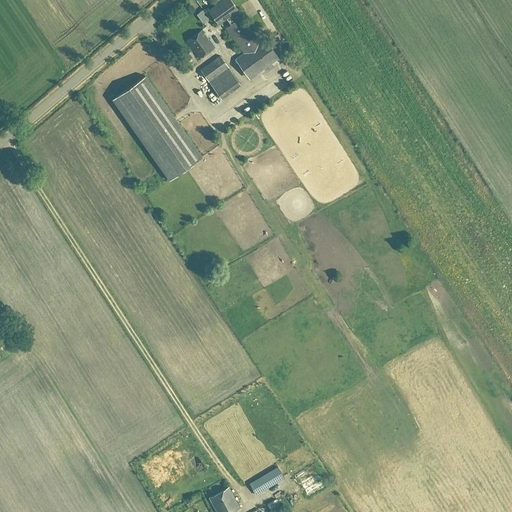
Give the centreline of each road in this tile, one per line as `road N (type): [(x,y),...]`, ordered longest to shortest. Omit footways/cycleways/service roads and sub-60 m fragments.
road 1 (unknown): [(5,140),(225,474)]
road 2 (unclassified): [(0,144),(168,0)]
